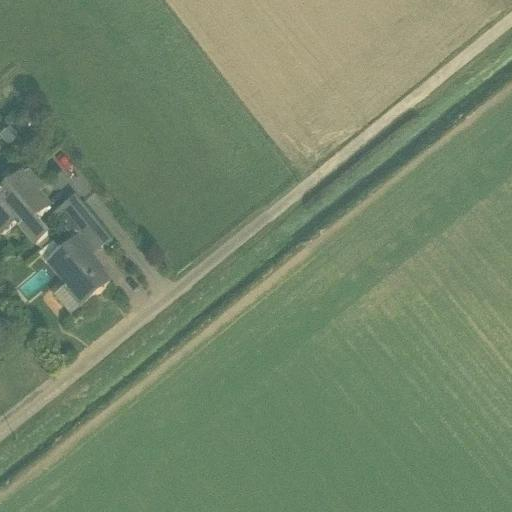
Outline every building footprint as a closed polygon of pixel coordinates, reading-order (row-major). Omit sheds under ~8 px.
[(21,180),(0,197),(0,235),(1,237),(3,236),(16,226),(21,232),(20,233),(20,235),(30,247),(33,247),(34,246),(37,250),(47,241),(34,226),(50,214),(33,194),(38,191),(28,179),(23,183),(21,180)] [(53,220),(75,245),(76,244),(90,261),(110,244),(75,201),(53,220)] [(60,257),(47,268),(67,293),(71,292),(85,310),(110,289),(89,264),(91,262),(90,261),(76,244),(75,245),(60,257)] [(39,259),(47,268),(60,257),(52,248),(39,259)] [(71,292),(67,293),(54,304),(69,323),(85,310),(71,292)]
